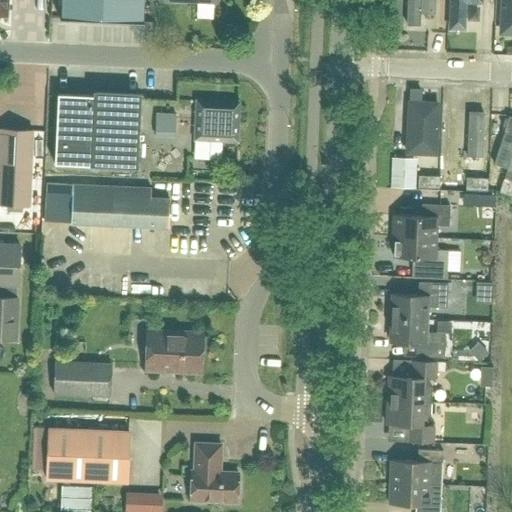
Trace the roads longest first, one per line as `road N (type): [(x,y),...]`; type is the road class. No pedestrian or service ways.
road 1 (unclassified): [(323,412),(243,408),(247,313),(272,259),(280,62)]
road 2 (tertiary): [(323,412),(344,67)]
road 3 (unclassified): [(280,62),(0,50)]
road 4 (residential): [(511,75),(344,67)]
